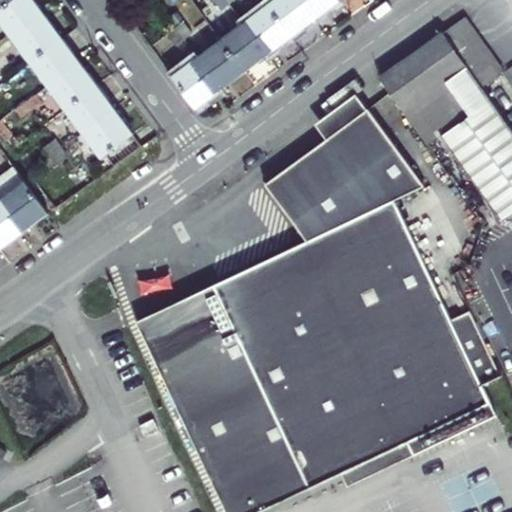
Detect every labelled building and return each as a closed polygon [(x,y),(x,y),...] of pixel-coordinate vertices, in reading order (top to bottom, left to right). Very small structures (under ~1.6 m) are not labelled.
[(0,0),(0,24),(34,70),(50,92),(102,162),(109,159),(117,171),(145,150),(33,0),(0,0)] [(281,0),(171,81),(195,114),(340,8),(333,0),(281,0)] [(222,14),(229,9),(237,3),(234,0),(218,0),(214,4),(222,14)] [(467,17),(380,76),(425,140),(437,131),(498,220),(511,211),(511,128),(483,88),(506,71),(467,17)] [(180,28),(173,34),(166,39),(174,50),(181,44),(188,39),(180,28)] [(451,318),(394,198),(424,184),(356,92),(340,103),(314,123),(325,137),(264,183),(292,221),(306,240),(137,320),(228,511),(256,511),(342,471),(408,439),(415,452),(457,431),(497,412),(482,382),(502,373),(470,308),(451,318)] [(15,107),(20,114),(24,118),(34,110),(31,106),(25,99),(15,107)] [(34,110),(24,118),(26,121),(36,113),(34,110)] [(52,157),(57,164),(63,171),(73,163),(68,156),(62,149),(52,157)] [(0,257),(1,257),(49,221),(24,187),(0,204),(0,257)] [(408,439),(342,471),(348,484),(415,452),(408,439)]
